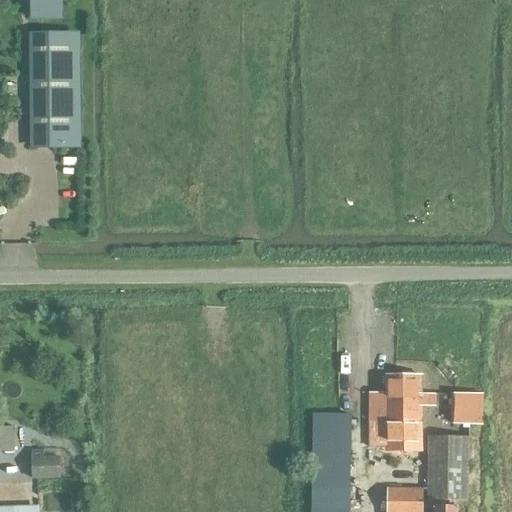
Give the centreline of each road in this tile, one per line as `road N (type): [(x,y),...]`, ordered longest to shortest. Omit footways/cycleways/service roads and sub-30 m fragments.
road 1 (unclassified): [(0,279),(511,273)]
road 2 (track): [(363,273),(360,449),(371,469),(372,511)]
road 3 (track): [(212,276),(218,461)]
road 4 (track): [(251,127),(250,275)]
